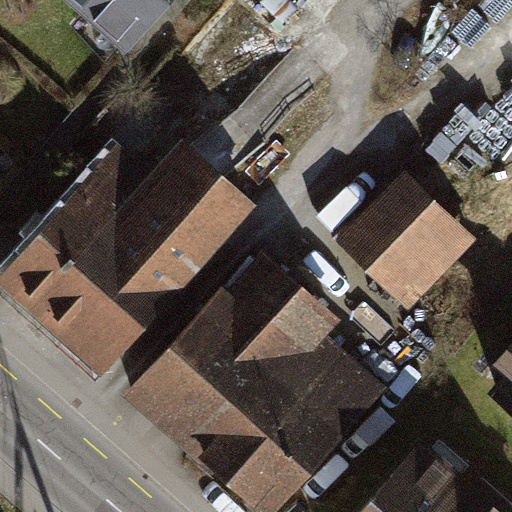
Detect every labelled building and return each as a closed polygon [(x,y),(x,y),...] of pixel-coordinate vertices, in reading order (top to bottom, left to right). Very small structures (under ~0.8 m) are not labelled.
[(48,0),(114,58),(165,0),(48,0)] [(228,0),(172,62),(233,116),(296,47),(243,0),(228,0)] [(129,150),(10,278),(133,392),(280,234),(188,149),(160,179),(129,150)] [(413,170),(346,240),(421,311),(488,242),(413,170)] [(140,402),(258,511),(283,511),(412,374),(280,252),(140,402)] [(511,352),(487,382),(511,403),(511,352)] [(369,511),(511,511),(511,466),(449,415),(369,511)]
